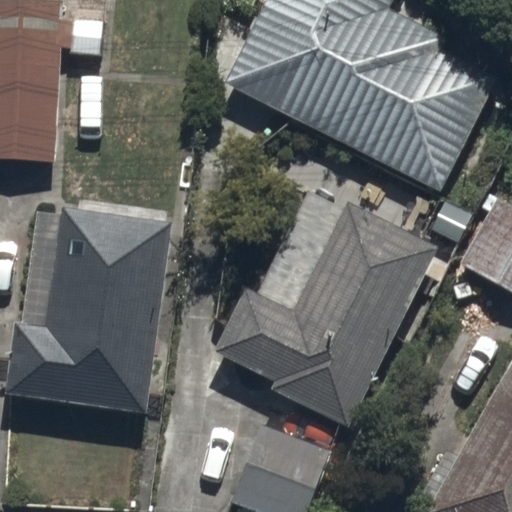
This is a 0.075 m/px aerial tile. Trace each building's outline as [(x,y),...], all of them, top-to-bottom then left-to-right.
[(273,0),(224,101),(441,208),(496,96),(441,69),(448,55),(389,26),(402,0),(273,0)] [(0,177),(56,181),(61,67),(99,69),(101,20),(72,18),(71,35),(64,35),(65,13),(0,9),(0,177)] [(439,265),(309,202),(256,311),(245,305),(216,365),(276,394),(270,406),(351,445),(439,265)] [(511,212),(497,204),(456,282),(511,311),(511,212)] [(146,432),(171,241),(59,226),(44,344),(14,340),(4,413),(146,432)] [(511,511),(511,377),(438,511),(511,511)] [(311,511),(328,465),(260,441),(234,511),(311,511)]
